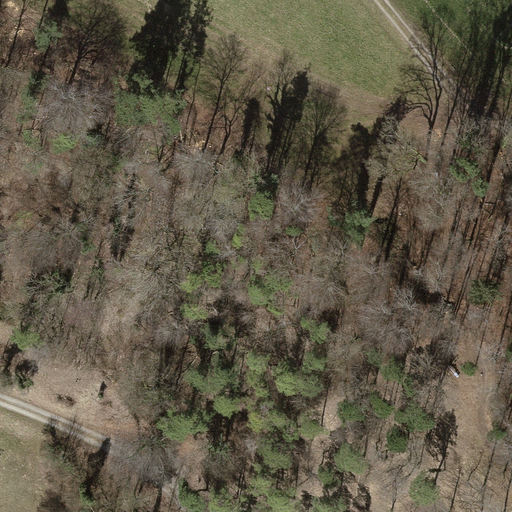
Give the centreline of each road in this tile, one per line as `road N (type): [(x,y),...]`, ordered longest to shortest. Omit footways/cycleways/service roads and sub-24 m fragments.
road 1 (track): [(190,511),(118,453),(0,403)]
road 2 (track): [(511,120),(473,101),(385,0)]
